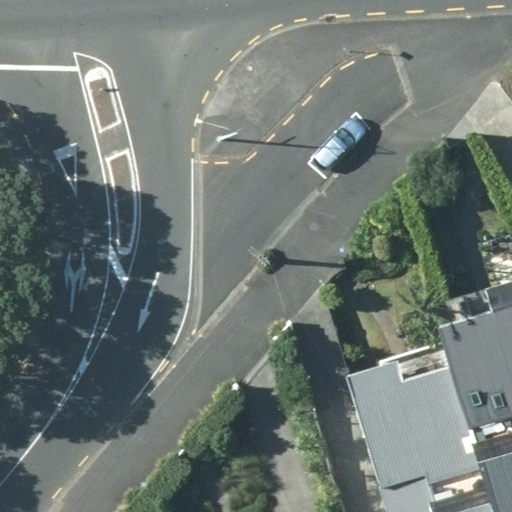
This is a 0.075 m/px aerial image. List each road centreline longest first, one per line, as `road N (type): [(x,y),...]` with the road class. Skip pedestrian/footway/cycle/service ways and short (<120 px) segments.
road 1 (residential): [(130,0),(165,184),(168,235),(159,285),(129,347),(1,487)]
road 2 (residential): [(1,487),(74,284),(81,193),(38,0)]
